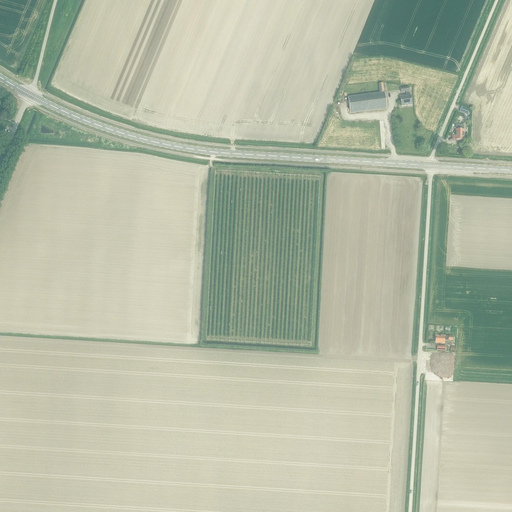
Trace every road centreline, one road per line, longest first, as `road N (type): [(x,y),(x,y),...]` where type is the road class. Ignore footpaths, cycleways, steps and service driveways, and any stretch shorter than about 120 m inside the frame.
road 1 (secondary): [(430,166),(190,149),(106,127),(30,94)]
road 2 (unclassified): [(410,511),(430,166)]
road 3 (unclassified): [(430,166),(497,0)]
